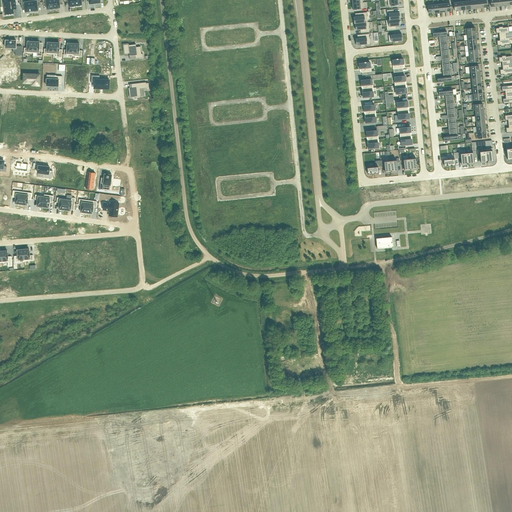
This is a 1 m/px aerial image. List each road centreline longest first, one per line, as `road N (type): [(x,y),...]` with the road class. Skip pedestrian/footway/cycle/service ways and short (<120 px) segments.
road 1 (unclassified): [(161,0),(186,214),(209,256)]
road 2 (unclassified): [(298,0),(318,201)]
road 3 (residential): [(423,176),(362,183),(348,52)]
road 4 (residential): [(0,153),(129,169),(136,227)]
road 5 (unclassified): [(340,220),(360,217),(373,204),(511,190)]
road 6 (residential): [(438,175),(422,21)]
road 7 (residential): [(486,15),(502,169)]
road 8 (residential): [(142,285),(0,302)]
road 9 (unclassified): [(209,256),(251,275),(343,268)]
road 10 (residential): [(0,243),(137,231)]
road 11 (residential): [(0,208),(136,227)]
road 12 (residential): [(410,46),(423,176)]
road 13 (residential): [(121,97),(0,92)]
